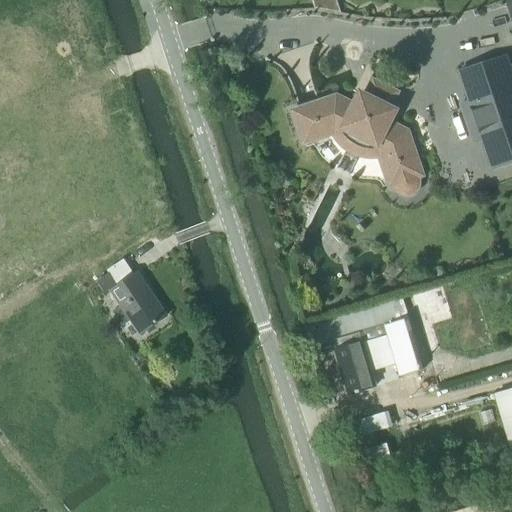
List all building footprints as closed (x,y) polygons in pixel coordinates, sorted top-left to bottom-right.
[(482,138),(492,168),(511,161),(511,77),(505,56),(459,71),(469,100),(460,103),(473,141),(482,138)] [(401,192),(407,193),(412,191),(416,187),(417,182),(415,176),(420,174),(406,132),(388,123),(395,110),(360,93),(354,105),(337,97),(294,111),(304,142),(330,133),(327,124),(332,122),(389,150),(391,156),(382,159),(390,185),(395,183),(397,189),(401,192)] [(109,273),(97,282),(106,294),(111,291),(140,333),(166,315),(137,273),(118,286),(109,273)] [(440,287),(402,299),(408,317),(420,357),(439,348),(432,325),(450,319),(440,287)] [(402,297),(305,327),(311,347),(336,339),(335,338),(361,331),(360,330),(384,323),(384,325),(404,319),(408,317),(402,299),(402,297)] [(338,348),(333,349),(347,395),(378,386),(400,379),(399,376),(423,368),(420,357),(408,317),(404,319),(384,325),(384,323),(360,330),(361,331),(335,338),(336,339),(338,348)] [(511,388),(494,394),(494,395),(496,399),(511,454),(511,388)] [(491,511),(488,503),(459,511),(491,511)]
